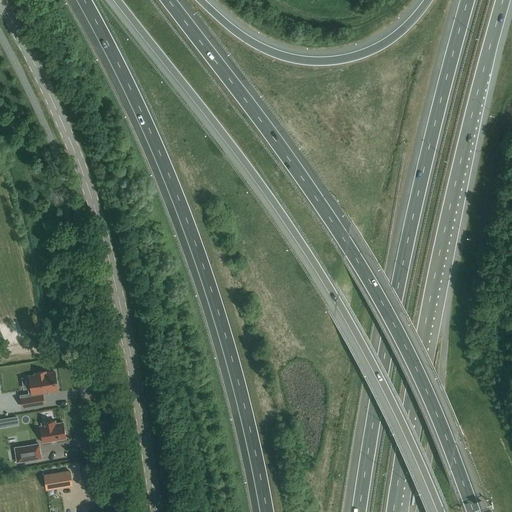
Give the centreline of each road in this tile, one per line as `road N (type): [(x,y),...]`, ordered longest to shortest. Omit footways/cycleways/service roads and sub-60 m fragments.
road 1 (motorway): [(117,0),(309,252),(387,393),(440,511)]
road 2 (motorway): [(473,511),(427,394),(346,244),(168,0)]
road 3 (motorway): [(83,0),(141,110),(209,282),(267,511)]
road 4 (motorway): [(393,511),(431,292),(503,0)]
road 5 (motorway): [(467,0),(414,209),(360,511)]
road 6 (tertiary): [(126,331),(87,185),(0,0)]
road 7 (motorway): [(428,0),(401,31),(369,50),(317,60),(260,46),(201,0)]
road 8 (residential): [(116,511),(88,339),(126,331)]
road 9 (tertiary): [(157,511),(126,331)]
